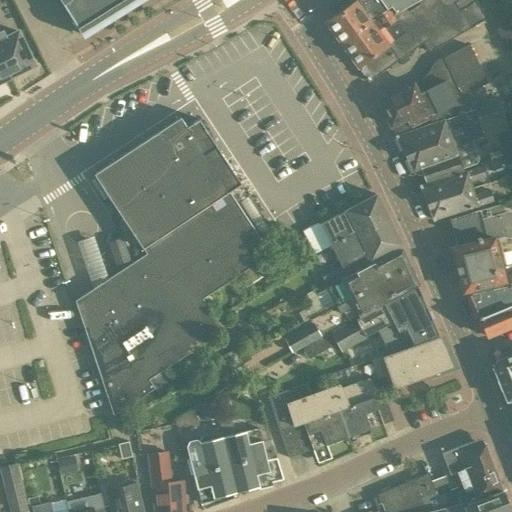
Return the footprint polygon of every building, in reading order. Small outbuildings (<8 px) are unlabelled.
[(59,0),(81,35),(137,0),(59,0)] [(355,0),(325,21),(340,42),(387,9),(393,17),(420,0),(355,0)] [(387,9),(340,42),(368,81),(398,60),(401,65),(409,59),(406,54),(422,43),(428,52),(487,17),(475,0),(420,0),(393,17),(387,9)] [(0,36),(0,56),(10,76),(19,71),(23,72),(29,69),(31,65),(34,64),(17,31),(1,39),(0,36)] [(461,110),(463,112),(497,100),(497,99),(476,106),(469,91),(487,82),(469,44),(435,61),(424,78),(413,83),(377,100),(390,127),(405,119),(409,128),(429,118),(431,122),(461,110)] [(10,76),(0,56),(0,81),(1,80),(10,76)] [(497,100),(463,112),(463,113),(444,120),(395,136),(413,173),(422,170),(426,181),(462,169),(476,164),(478,158),(472,141),(508,130),(497,100)] [(74,300),(112,415),(154,388),(155,389),(166,382),(159,372),(223,330),(202,298),(270,254),(204,154),(216,146),(198,118),(186,126),(179,117),(93,174),(146,253),(74,300)] [(489,189),(473,194),(470,182),(485,177),(482,166),(420,185),(434,220),(477,206),(493,201),(489,189)] [(302,229),(313,253),(331,244),(330,243),(349,233),(349,234),(356,230),(358,232),(387,217),(375,194),(320,222),(318,222),(302,229)] [(511,237),(511,211),(510,210),(503,211),(502,204),(479,211),(449,219),(456,245),(449,247),(461,293),(506,281),(495,239),(502,237),(506,238),(511,237)] [(318,270),(325,285),(338,278),(337,276),(345,272),(401,243),(387,217),(358,232),(356,230),(349,234),(349,233),(330,243),(331,244),(313,253),(314,254),(332,245),(342,265),(333,269),(331,264),(318,270)] [(121,239),(109,243),(115,264),(127,260),(121,239)] [(326,287),(336,305),(409,266),(400,248),(339,280),(338,278),(325,285),(326,287)] [(292,353),(301,347),(325,333),(324,333),(359,314),(374,305),(417,284),(409,266),(336,305),(301,324),(302,328),(284,339),(292,353)] [(468,294),(477,316),(511,302),(511,274),(509,275),(511,285),(468,294)] [(301,347),(308,359),(337,343),(341,351),(367,336),(366,335),(377,329),(381,337),(389,333),(396,348),(437,333),(421,296),(422,295),(418,286),(372,309),(331,332),(326,335),(325,333),(301,347)] [(511,302),(477,316),(485,336),(511,324),(511,302)] [(376,377),(382,374),(388,390),(451,366),(440,335),(370,361),(376,377)] [(235,357),(231,350),(219,357),(223,364),(235,357)] [(505,401),(511,399),(511,398),(511,353),(496,359),(492,367),(505,401)] [(338,409),(383,393),(383,392),(375,395),(369,378),(341,387),(340,384),(310,395),(306,383),(286,391),(267,398),(289,458),(313,449),(302,422),(338,409)] [(393,420),(383,393),(338,409),(348,437),(383,424),(393,420)] [(313,449),(348,437),(338,409),(302,422),(313,449)] [(222,435),(229,463),(265,453),(258,425),(234,432),(231,418),(219,421),(222,435)] [(185,445),(193,473),(229,463),(222,435),(185,445)] [(128,442),(117,444),(121,459),(131,457),(128,442)] [(154,453),(148,454),(154,511),(183,511),(180,483),(171,484),(167,452),(154,453)] [(265,453),(229,463),(236,493),(274,483),(265,453)] [(0,467),(0,472),(10,511),(23,511),(29,511),(17,463),(0,467)] [(229,463),(193,473),(201,502),(236,493),(229,463)] [(413,480),(377,494),(378,496),(373,498),(378,510),(382,508),(383,511),(426,511),(439,509),(448,507),(443,493),(436,496),(434,492),(430,482),(427,475),(413,481),(413,480)] [(113,511),(139,511),(129,481),(105,487),(113,511)] [(439,509),(426,511),(510,511),(501,489),(474,500),(461,503),(448,507),(439,509)] [(51,511),(50,502),(31,507),(31,511),(51,511)]
